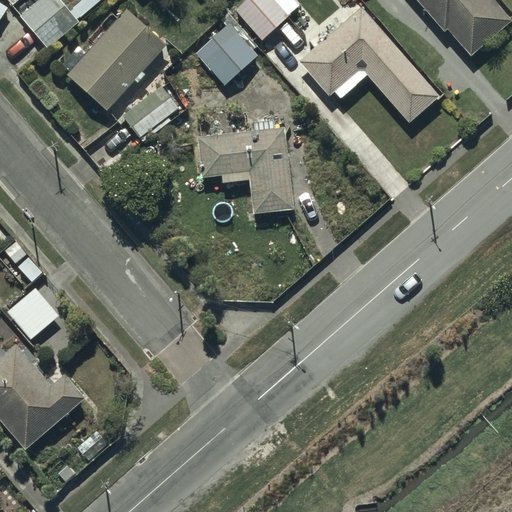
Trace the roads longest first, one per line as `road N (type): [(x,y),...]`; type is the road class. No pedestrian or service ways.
road 1 (residential): [(0,135),(246,417)]
road 2 (tertiary): [(511,185),(246,417)]
road 3 (tertiary): [(246,417),(137,511)]
